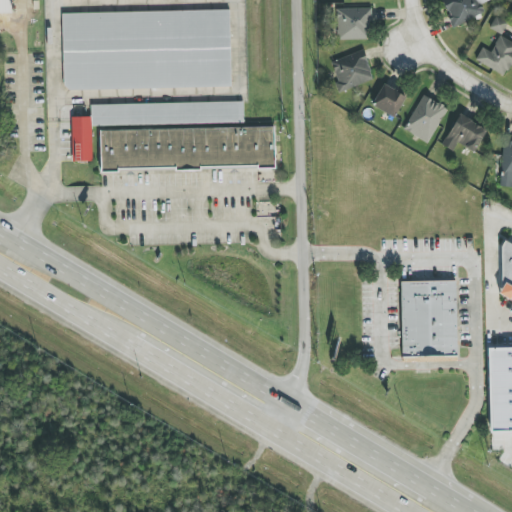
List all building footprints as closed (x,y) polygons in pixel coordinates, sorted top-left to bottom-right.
[(0,0),(0,13),(11,13),(11,0),(0,0)] [(484,13),(480,5),(490,0),(441,0),(454,27),(484,13)] [(337,40),(372,39),(371,8),(336,9),(337,40)] [(63,13),(64,90),(231,87),(229,10),(63,13)] [(489,28),(502,35),(508,23),(496,16),(489,28)] [(475,61),(506,76),(511,63),(511,42),(499,36),(491,52),(482,47),(475,61)] [(373,82),(365,51),(330,60),(338,91),(373,82)] [(406,97),(383,84),(372,106),(394,118),(406,97)] [(446,107),(421,95),(405,131),(430,143),(446,107)] [(91,105),(91,117),(71,117),(72,162),(92,162),(92,126),(244,123),(243,102),(91,105)] [(486,130),(459,115),(442,146),(453,151),(457,144),(474,153),(486,130)] [(100,131),(101,172),(275,168),(274,127),(100,131)] [(511,141),(503,141),(501,186),(511,186),(511,141)] [(511,245),(492,276),(504,283),(499,293),(511,300),(511,245)] [(401,282),(402,359),(458,357),(456,281),(401,282)] [(511,347),(488,348),(490,434),(511,433),(511,347)]
